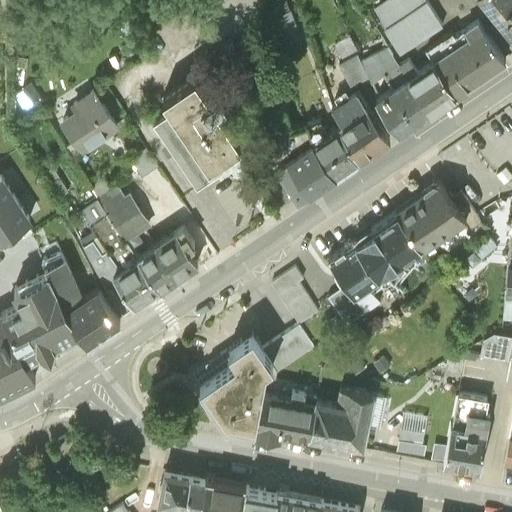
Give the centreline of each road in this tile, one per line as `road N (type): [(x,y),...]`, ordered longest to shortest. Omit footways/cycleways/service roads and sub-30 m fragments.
road 1 (secondary): [(83,370),(511,83)]
road 2 (residential): [(83,370),(116,411),(146,431),(511,502)]
